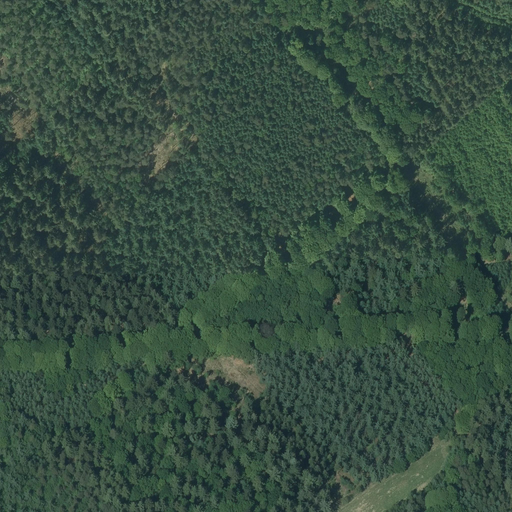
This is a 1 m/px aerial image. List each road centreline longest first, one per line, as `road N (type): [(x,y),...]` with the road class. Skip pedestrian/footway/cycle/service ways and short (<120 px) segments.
road 1 (track): [(511,328),(156,355)]
road 2 (track): [(0,143),(182,335)]
road 3 (track): [(0,366),(156,355)]
road 4 (track): [(399,162),(511,72)]
